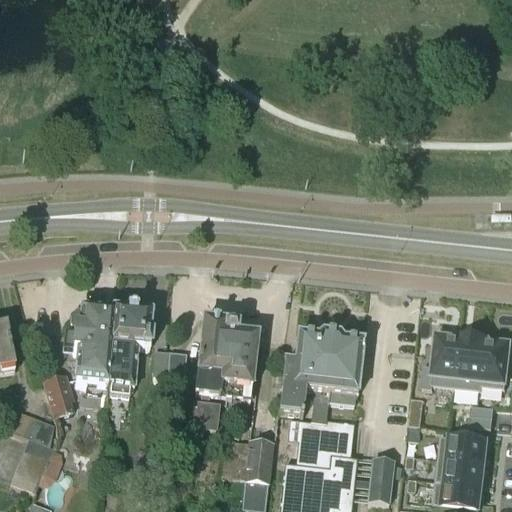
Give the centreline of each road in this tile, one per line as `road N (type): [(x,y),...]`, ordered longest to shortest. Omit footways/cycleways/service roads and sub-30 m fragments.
road 1 (residential): [(0,270),(178,260),(511,293)]
road 2 (secondary): [(0,223),(147,217),(511,252)]
